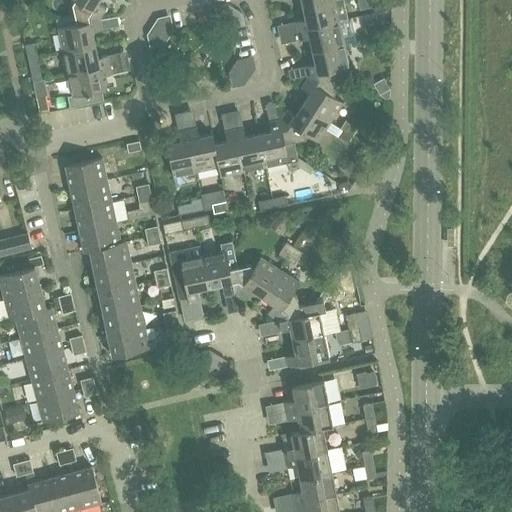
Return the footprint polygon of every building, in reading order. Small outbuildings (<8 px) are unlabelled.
[(73,4),(77,24),(100,20),(100,18),(106,8),(98,2),(99,0),(75,0),(76,0),(73,4)] [(343,0),(329,0),(303,6),(306,19),(296,21),(298,30),(340,22),(348,20),(343,0)] [(158,18),(147,34),(149,47),(165,44),(173,30),(170,15),(158,18)] [(59,28),(63,51),(95,44),(93,31),(102,29),(100,20),(77,24),(59,28)] [(310,38),(312,51),(344,44),(340,22),(298,30),(300,40),(310,38)] [(366,25),(369,38),(378,36),(375,22),(366,25)] [(378,36),(369,38),(372,52),(381,50),(378,36)] [(29,59),(38,57),(35,43),(26,45),(29,59)] [(63,51),(68,73),(110,64),(108,55),(98,57),(95,44),(63,51)] [(306,66),(308,76),(331,71),(333,80),(351,76),(349,67),(344,44),(312,51),(315,64),(306,66)] [(238,59),(229,73),(232,88),(245,85),(256,69),(253,56),(238,59)] [(41,70),(38,57),(29,59),(32,73),(41,70)] [(68,73),(73,95),(68,96),(70,107),(104,100),(102,90),(105,89),(102,76),(112,74),(110,64),(68,73)] [(310,93),(303,104),(330,121),(343,102),(332,95),(335,91),(333,80),(331,71),(308,76),(308,77),(302,87),(310,93)] [(37,97),(40,112),(49,110),(46,95),(37,97)] [(320,137),(330,121),(303,104),(296,115),(288,110),(282,119),(280,120),(284,142),(294,140),(304,138),(307,134),(317,141),(320,137)] [(272,132),(259,134),(265,166),(287,161),(289,171),(300,169),(294,140),(284,142),(280,120),(270,122),(272,132)] [(347,144),(353,136),(358,128),(346,120),(341,128),(336,136),(347,144)] [(221,176),(214,144),(212,134),(199,137),(197,127),(186,130),(195,171),(218,166),(220,176),(221,176)] [(243,171),(265,166),(259,134),(246,137),(244,128),(234,130),(243,171)] [(173,175),(195,171),(186,130),(178,132),(180,141),(166,144),(173,175)] [(221,176),(243,171),(234,130),(225,132),(227,141),(214,144),(221,176)] [(139,141),(127,144),(129,152),(141,149),(139,141)] [(65,165),(69,184),(106,176),(102,157),(65,165)] [(111,198),(106,176),(69,184),(74,206),(111,198)] [(136,186),(138,195),(150,192),(148,183),(136,186)] [(152,200),(150,192),(138,195),(139,203),(152,200)] [(272,199),(274,208),(288,205),(286,196),(272,199)] [(111,198),(74,206),(79,227),(115,220),(111,198)] [(235,199),(223,201),(225,211),(227,210),(228,215),(238,213),(235,199)] [(274,208),(272,199),(258,201),(260,211),(274,208)] [(225,211),(223,201),(211,204),(213,213),(225,211)] [(191,202),(177,205),(179,214),(193,212),(191,202)] [(194,218),(196,227),(210,224),(208,214),(194,218)] [(196,227),(194,218),(180,220),(182,230),(196,227)] [(120,241),(115,220),(79,227),(83,249),(120,241)] [(147,237),(159,234),(157,226),(145,229),(147,237)] [(26,229),(0,236),(0,251),(30,243),(26,229)] [(159,234),(147,237),(149,245),(161,243),(159,234)] [(130,261),(126,240),(120,241),(83,249),(84,252),(90,250),(94,269),(130,261)] [(222,251),(202,255),(209,287),(222,284),(224,294),(233,292),(229,269),(237,267),(232,242),(221,244),(222,251)] [(279,254),(287,259),(294,247),(286,242),(279,254)] [(302,252),(294,247),(287,259),(294,264),(302,252)] [(196,290),(209,287),(202,255),(179,260),(188,302),(198,299),(196,290)] [(0,282),(4,297),(40,288),(35,266),(43,264),(41,256),(29,259),(31,267),(0,275),(0,282)] [(249,264),(237,267),(229,269),(233,292),(236,291),(245,298),(251,289),(262,297),(280,269),(260,257),(253,267),(249,264)] [(94,269),(98,291),(135,283),(130,261),(94,269)] [(156,279),(168,277),(167,268),(154,271),(156,279)] [(299,282),(280,269),(262,297),(273,304),(268,312),(277,319),(278,321),(301,315),(299,307),(296,295),(292,292),(299,282)] [(170,285),(168,277),(156,279),(158,288),(170,285)] [(140,305),(135,283),(98,291),(103,312),(140,305)] [(40,288),(4,297),(9,318),(51,307),(51,306),(46,308),(40,288)] [(58,297),(60,305),(73,302),(71,293),(58,297)] [(75,310),(73,302),(60,305),(63,313),(75,310)] [(299,307),(301,315),(278,321),(280,330),(290,328),(292,341),(324,334),(320,313),(326,312),(323,302),(299,307)] [(103,312),(108,334),(144,326),(140,305),(103,312)] [(57,328),(51,307),(9,318),(10,319),(16,318),(21,338),(57,328)] [(163,313),(165,321),(177,318),(176,310),(163,313)] [(346,314),(349,328),(358,326),(355,312),(346,314)] [(179,327),(177,318),(165,321),(166,330),(179,327)] [(149,348),(144,326),(108,334),(112,356),(149,348)] [(361,340),(358,326),(349,328),(352,342),(361,340)] [(57,328),(21,338),(27,359),(62,349),(57,328)] [(324,334),(292,341),(295,354),(285,356),(288,366),(329,357),(324,334)] [(69,339),(71,347),(84,344),(82,335),(69,339)] [(86,352),(84,344),(71,347),(73,355),(86,352)] [(68,370),(62,349),(27,359),(32,380),(68,370)] [(32,380),(38,401),(74,391),(68,370),(32,380)] [(367,377),(366,371),(356,373),(359,387),(368,385),(367,377)] [(374,376),(367,377),(368,385),(376,384),(374,376)] [(82,389),(95,385),(93,377),(80,380),(82,389)] [(287,411),(328,403),(324,380),(292,386),(294,400),(285,402),(287,411)] [(95,385),(82,389),(85,397),(97,393),(95,385)] [(74,391),(38,401),(43,422),(80,412),(74,391)] [(328,403),(287,411),(288,420),(298,419),(301,431),(291,433),(333,425),(328,403)] [(362,405),(365,419),(375,417),(372,403),(362,405)] [(22,407),(5,411),(9,425),(26,420),(22,407)] [(375,417),(365,419),(368,433),(378,431),(375,417)] [(286,458),(327,449),(323,427),(333,425),(291,433),(294,446),(284,448),(286,458)] [(73,447),(64,450),(67,462),(76,460),(73,447)] [(327,449),(286,458),(287,467),(297,465),(300,478),(332,472),(327,449)] [(371,449),(362,451),(364,465),(374,463),(371,449)] [(67,462),(64,450),(56,452),(59,464),(67,462)] [(29,459),(21,461),(24,474),(33,472),(29,459)] [(24,474),(21,461),(13,463),(16,476),(24,474)] [(374,463),(364,465),(367,479),(377,477),(374,463)] [(92,466),(71,472),(80,508),(101,502),(92,466)] [(57,511),(64,511),(80,508),(71,472),(49,478),(57,511)] [(332,472),(300,478),(302,491),(293,493),(295,502),(336,494),(332,472)] [(57,511),(49,478),(28,483),(35,511),(57,511)] [(28,489),(7,494),(12,511),(35,511),(28,483),(27,483),(28,489)] [(0,511),(12,511),(7,494),(0,496),(0,511)] [(339,511),(336,494),(295,502),(296,511),(306,510),(306,511),(339,511)] [(372,496),(363,498),(366,511),(375,510),(372,496)]
